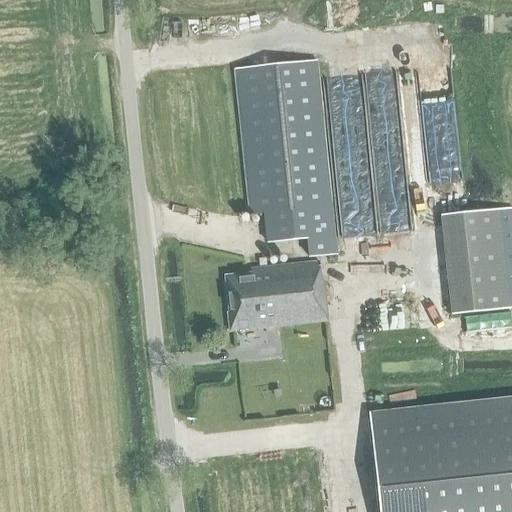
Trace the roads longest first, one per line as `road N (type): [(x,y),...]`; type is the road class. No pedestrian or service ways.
road 1 (unclassified): [(176,511),(119,0)]
road 2 (track): [(417,278),(448,342),(511,346)]
